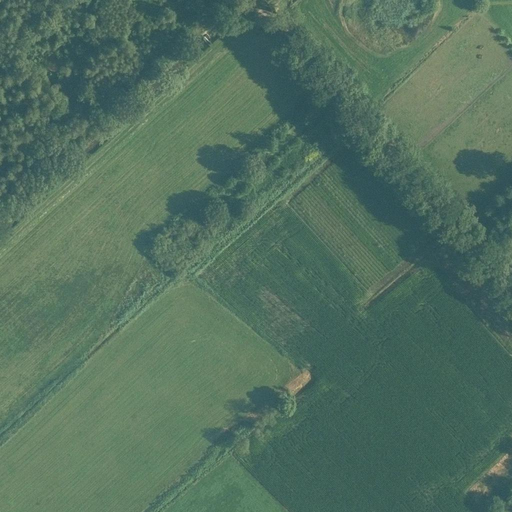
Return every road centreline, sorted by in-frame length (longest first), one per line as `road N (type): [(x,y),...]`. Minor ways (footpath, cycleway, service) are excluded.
road 1 (track): [(511,292),(257,8)]
road 2 (track): [(0,238),(257,8)]
